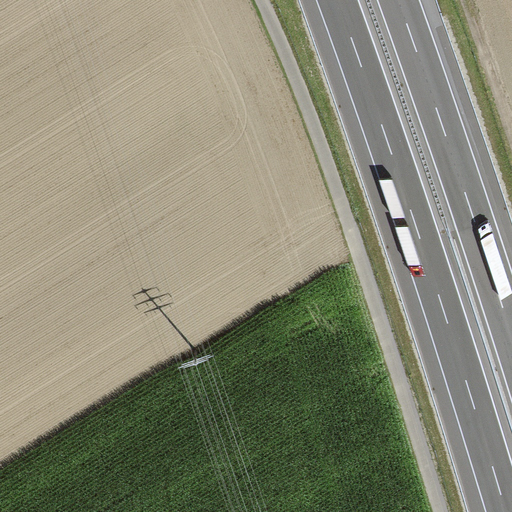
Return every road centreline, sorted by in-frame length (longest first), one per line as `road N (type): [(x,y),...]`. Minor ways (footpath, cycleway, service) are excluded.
road 1 (track): [(439,511),(366,275),(262,0)]
road 2 (motorway): [(337,0),(504,511)]
road 3 (motorway): [(511,338),(397,0)]
road 4 (track): [(466,0),(511,135)]
